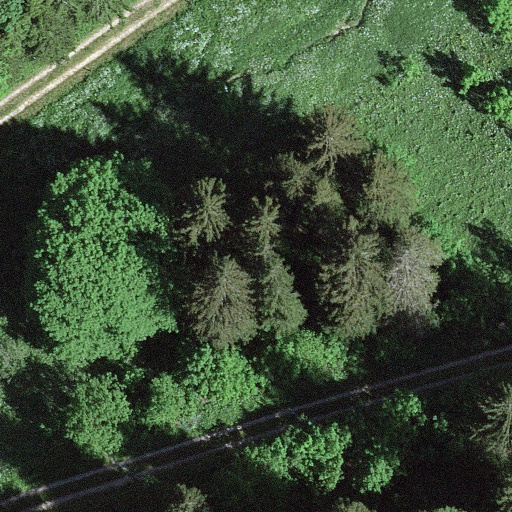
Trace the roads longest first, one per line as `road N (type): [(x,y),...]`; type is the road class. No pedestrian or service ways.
road 1 (track): [(22,511),(511,364)]
road 2 (track): [(0,117),(160,0)]
